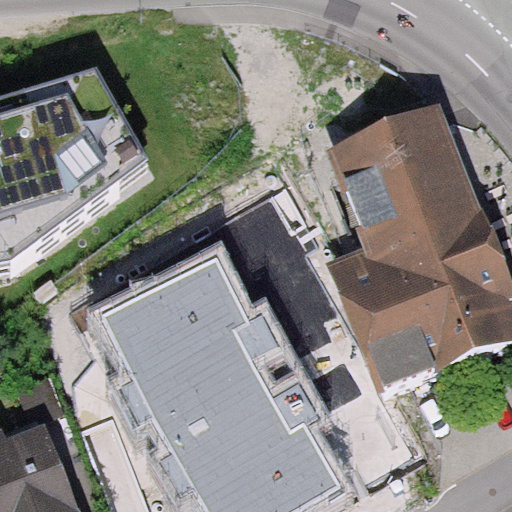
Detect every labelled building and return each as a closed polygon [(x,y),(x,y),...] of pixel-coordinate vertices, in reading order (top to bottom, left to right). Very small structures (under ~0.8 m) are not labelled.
[(103,71),(0,103),(0,279),(24,275),(157,175),(103,71)] [(396,383),(511,340),(511,301),(443,113),(335,153),(365,236),(345,243),(396,383)] [(218,256),(106,316),(211,511),(298,511),(342,489),(218,256)] [(360,421),(378,484),(431,470),(413,406),(360,421)] [(0,437),(0,511),(76,511),(33,422),(0,437)]
